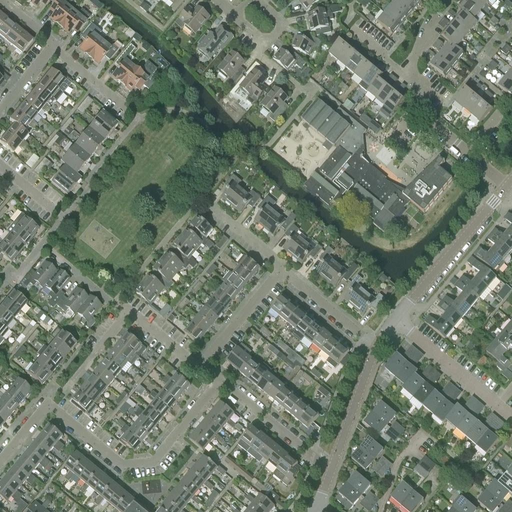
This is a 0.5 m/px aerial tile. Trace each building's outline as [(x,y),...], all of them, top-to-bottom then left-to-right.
[(59,27),(72,11),(67,7),(71,2),(69,0),(57,0),(53,6),(58,10),(50,20),(59,27)] [(166,0),(173,5),(170,10),(174,13),(184,0),(166,0)] [(321,0),(301,0),(298,2),(306,12),(321,0)] [(413,10),(400,0),(395,0),(391,5),(406,18),(413,10)] [(420,2),(417,0),(400,0),(413,10),(420,2)] [(480,13),(465,0),(458,9),(461,12),(461,11),(473,21),(474,21),(480,13)] [(464,0),(465,0),(480,13),(487,4),(481,0),(464,0)] [(406,18),(391,5),(384,14),(399,27),(406,18)] [(195,35),(209,18),(197,8),(191,15),(186,11),(175,24),(181,29),(184,26),(195,35)] [(308,20),(306,20),(309,32),(315,31),(316,37),(323,35),(331,33),(328,21),(332,20),(331,15),(330,8),(317,11),(319,18),(308,20)] [(72,11),(59,27),(68,35),(76,25),(80,29),(90,17),(81,10),(77,15),(72,11)] [(455,19),(470,32),(477,24),(474,21),(473,21),(461,11),(461,12),(455,19)] [(399,27),(384,14),(377,22),(392,35),(399,27)] [(448,28),(463,40),(470,32),(455,19),(448,28)] [(15,28),(7,21),(0,28),(0,37),(4,41),(15,28)] [(88,58),(101,42),(97,38),(101,33),(91,25),(82,37),(87,41),(79,50),(88,58)] [(23,34),(15,28),(4,41),(8,45),(5,51),(8,53),(23,34)] [(198,50),(210,60),(231,36),(221,28),(215,36),(212,33),(207,39),(204,36),(197,44),(201,47),(198,50)] [(441,36),(456,49),(463,40),(448,28),(441,36)] [(23,34),(8,53),(10,55),(15,51),(21,55),(32,42),(23,34)] [(456,49),(441,36),(440,37),(448,43),(442,50),(457,63),(463,55),(456,49)] [(317,52),(322,42),(311,37),(308,43),(296,38),(291,49),(309,57),(312,50),(317,52)] [(337,62),(349,47),(341,40),(328,55),(337,62)] [(101,42),(88,58),(97,65),(105,56),(109,60),(117,50),(109,44),(107,47),(101,42)] [(345,69),(357,54),(349,47),(337,62),(345,69)] [(300,70),(306,64),(295,54),(291,59),(280,50),(273,59),(287,72),(294,65),(300,70)] [(457,63),(442,50),(435,58),(450,71),(457,63)] [(120,85),(134,69),(129,65),(133,60),(124,52),(115,64),(119,68),(111,77),(120,85)] [(238,70),(244,63),(232,53),(218,70),(229,80),(227,81),(233,86),(243,74),(238,70)] [(353,76),(366,61),(357,54),(345,69),(353,76)] [(450,71),(435,58),(429,65),(444,78),(450,71)] [(361,82),(374,68),(366,61),(353,76),(361,82)] [(134,69),(120,85),(130,92),(138,83),(142,87),(152,75),(156,70),(147,62),(143,68),(139,73),(134,69)] [(374,68),(361,82),(369,89),(370,89),(379,79),(383,75),(374,68)] [(43,79),(62,95),(71,83),(64,77),(61,80),(50,71),(43,79)] [(259,88),(265,81),(253,71),(239,88),(251,98),(249,100),(254,104),(264,92),(259,88)] [(511,83),(505,78),(498,87),(511,98),(511,83)] [(43,79),(37,88),(53,101),(55,103),(62,95),(43,79)] [(375,101),(387,86),(379,79),(370,89),(369,89),(366,93),(375,101)] [(387,86),(375,101),(383,107),(396,92),(387,86)] [(462,110),(475,94),(466,87),(454,103),(462,110)] [(37,88),(29,96),(48,111),(50,109),(48,107),(53,101),(37,88)] [(281,106),(287,99),(275,89),(261,106),(272,115),(269,119),(275,124),(286,110),(281,106)] [(396,92),(383,107),(392,115),(404,100),(396,92)] [(475,94),(462,110),(471,117),(483,101),(475,94)] [(29,96),(23,105),(36,116),(40,110),(46,114),(48,111),(29,96)] [(78,108),(84,113),(92,103),(87,98),(78,108)] [(366,132),(338,109),(334,115),(317,101),(301,121),(336,151),(318,172),(320,173),(317,176),(314,174),(304,187),(328,207),(332,202),(336,205),(346,204),(349,200),(373,221),(374,220),(375,221),(372,225),(386,236),(397,222),(393,219),(394,218),(395,219),(409,202),(424,215),(452,181),(451,180),(453,177),(441,167),(444,164),(444,163),(443,164),(440,161),(440,160),(403,196),(398,192),(384,180),(385,179),(362,159),(364,156),(363,135),(366,132)] [(347,101),(342,106),(349,112),(354,106),(347,101)] [(483,101),(471,117),(480,124),(492,109),(483,101)] [(23,105),(16,113),(34,128),(36,125),(32,121),(36,116),(23,105)] [(63,113),(63,114),(63,115),(64,115),(64,116),(65,116),(66,116),(66,115),(67,114),(68,114),(69,113),(70,112),(70,111),(71,111),(71,110),(71,109),(70,108),(69,107),(68,107),(67,106),(67,107),(66,107),(65,108),(65,109),(64,110),(65,111),(64,112),(63,113)] [(84,113),(78,108),(75,111),(81,116),(84,113)] [(94,121),(114,138),(118,133),(114,130),(118,125),(102,112),(94,121)] [(34,128),(16,113),(8,121),(13,125),(22,132),(23,132),(27,127),(32,130),(34,128)] [(363,114),(359,120),(376,134),(380,128),(363,114)] [(94,121),(87,130),(103,143),(107,138),(111,142),(114,138),(94,121)] [(13,125),(6,133),(25,149),(27,146),(23,141),(27,136),(23,132),(22,132),(13,125)] [(68,128),(64,125),(60,131),(63,134),(68,128)] [(87,130),(80,138),(100,155),(104,150),(100,147),(103,143),(87,130)] [(25,149),(6,133),(0,140),(0,144),(12,155),(17,148),(22,151),(25,149)] [(80,138),(73,147),(89,160),(93,155),(97,158),(100,155),(80,138)] [(54,145),(50,142),(46,147),(49,150),(54,145)] [(73,147),(66,155),(86,171),(90,167),(86,164),(89,160),(73,147)] [(86,171),(66,155),(59,164),(63,168),(64,167),(75,177),(75,176),(79,172),(83,175),(86,171)] [(46,167),(41,162),(32,173),(37,177),(46,167)] [(63,168),(57,175),(77,192),(80,187),(77,184),(80,180),(75,176),(75,177),(64,167),(63,168)] [(77,192),(57,175),(50,184),(65,198),(69,193),(73,196),(77,192)] [(230,206),(243,191),(238,186),(241,183),(232,175),(224,186),(228,189),(221,198),(230,206)] [(243,191),(230,206),(240,214),(247,205),(251,209),(260,199),(251,192),(248,195),(243,191)] [(264,229),(276,214),(271,209),(275,204),(267,197),(257,209),(262,213),(254,222),(264,229)] [(20,214),(12,224),(30,239),(37,231),(36,230),(39,227),(33,222),(30,225),(23,219),(24,217),(20,214)] [(276,214),(264,229),(273,237),(280,228),(285,232),(293,222),(289,218),(285,222),(276,214)] [(292,214),(289,218),(293,222),(297,218),(292,214)] [(511,226),(508,232),(511,235),(511,216),(508,214),(503,219),(511,226)] [(199,234),(209,242),(206,239),(212,231),(197,218),(189,226),(199,234)] [(24,247),(30,239),(12,224),(5,232),(9,236),(9,235),(24,247)] [(292,257),(305,242),(296,234),(298,231),(292,226),(284,235),(290,241),(283,250),(292,257)] [(491,234),(511,252),(511,250),(511,235),(508,232),(504,237),(495,229),(491,234)] [(209,242),(199,234),(195,239),(186,231),(179,239),(195,252),(201,245),(204,248),(209,242)] [(491,252),(502,262),(511,252),(491,234),(486,240),(495,247),(491,252)] [(9,236),(2,244),(16,256),(24,247),(9,235),(9,236)] [(219,251),(228,241),(223,237),(215,247),(219,251)] [(195,252),(179,239),(172,247),(181,255),(179,258),(189,266),(193,269),(196,265),(191,257),(195,252)] [(0,242),(0,256),(2,258),(9,265),(16,256),(2,244),(0,242)] [(305,242),(292,257),(301,265),(309,256),(313,260),(321,250),(317,246),(314,250),(305,242)] [(325,280),(338,265),(329,257),(333,252),(329,248),(319,260),(323,263),(316,272),(325,280)] [(502,262),(491,252),(487,257),(478,249),(473,255),(494,272),(502,262)] [(160,262),(176,275),(182,268),(185,271),(189,266),(179,258),(176,261),(167,253),(160,262)] [(239,267),(253,278),(259,270),(243,256),(236,264),(239,267)] [(476,279),(487,289),(496,278),(476,261),(471,266),(480,274),(476,279)] [(160,281),(170,289),(173,285),(170,282),(176,275),(160,262),(153,270),(162,278),(160,281)] [(35,284),(42,289),(57,271),(56,271),(55,273),(44,264),(35,275),(30,271),(23,279),(33,287),(35,284)] [(338,265),(325,280),(334,288),(342,279),(346,283),(358,269),(354,265),(347,273),(338,265)] [(246,286),(253,278),(239,267),(232,275),(246,286)] [(57,271),(42,289),(42,290),(44,288),(50,293),(47,297),(50,300),(46,305),(52,309),(54,306),(56,304),(62,297),(64,295),(59,291),(68,280),(57,271)] [(239,295),(246,286),(232,275),(230,273),(223,281),(225,284),(239,295)] [(141,284),(157,298),(163,291),(166,294),(170,289),(160,281),(158,284),(148,276),(141,284)] [(458,281),(479,299),(487,289),(476,279),(472,284),(463,276),(458,281)] [(353,308),(366,293),(357,286),(362,281),(357,277),(347,288),(352,292),(344,301),(353,308)] [(479,299),(458,281),(454,286),(463,294),(459,299),(470,309),(479,299)] [(157,298),(141,284),(134,293),(150,306),(157,298)] [(232,303),(239,295),(225,284),(218,292),(232,303)] [(505,285),(496,296),(502,301),(511,290),(505,285)] [(75,314),(88,297),(87,299),(75,290),(66,300),(62,297),(56,304),(54,306),(64,314),(66,310),(73,316),(75,314)] [(5,301),(19,312),(26,304),(13,292),(5,301)] [(218,292),(211,301),(225,312),(232,303),(218,292)] [(366,293),(353,308),(363,316),(370,307),(375,311),(384,300),(379,295),(375,300),(366,293)] [(88,297),(75,314),(81,319),(78,323),(88,331),(95,322),(90,318),(100,307),(88,297)] [(279,317),(289,304),(281,297),(270,310),(279,317)] [(441,302),(462,319),(470,309),(459,299),(455,304),(446,297),(441,302)] [(0,310),(12,321),(19,312),(5,301),(0,307),(0,310)] [(218,320),(225,312),(211,301),(205,309),(218,320)] [(442,319),(453,329),(462,319),(441,302),(437,306),(446,314),(442,319)] [(279,317),(287,324),(298,311),(289,304),(279,317)] [(171,309),(166,305),(158,315),(163,319),(171,309)] [(211,328),(218,320),(205,309),(198,317),(211,328)] [(6,329),(12,321),(0,310),(0,324),(8,331),(6,329)] [(307,318),(298,311),(287,324),(296,332),(307,318)] [(204,336),(211,328),(198,317),(191,325),(204,336)] [(453,329),(442,319),(438,324),(429,317),(424,322),(444,340),(453,329)] [(296,332),(304,338),(315,325),(307,318),(296,332)] [(503,332),(511,339),(511,322),(503,332)] [(0,324),(0,338),(3,341),(2,339),(8,331),(0,324)] [(204,336),(191,325),(184,334),(197,345),(204,336)] [(304,338),(312,345),(323,332),(315,325),(304,338)] [(49,338),(53,341),(68,353),(75,345),(56,329),(49,338)] [(312,345),(320,352),(331,339),(323,332),(312,345)] [(495,342),(506,352),(510,347),(511,348),(511,339),(503,332),(495,342)] [(120,343),(138,358),(145,350),(127,334),(120,343)] [(320,352),(329,359),(340,346),(331,339),(320,352)] [(61,361),(68,353),(53,341),(47,349),(61,361)] [(506,352),(495,342),(486,353),(506,370),(511,365),(502,357),(506,352)] [(120,343),(113,351),(128,363),(132,366),(138,358),(120,343)] [(459,343),(455,349),(459,352),(463,347),(459,343)] [(226,363),(240,374),(251,361),(246,357),(250,353),(241,345),(226,363)] [(54,370),(61,361),(47,349),(43,346),(36,355),(40,358),(54,370)] [(340,346),(329,359),(337,366),(348,353),(340,346)] [(274,350),(271,354),(276,358),(279,354),(274,350)] [(411,355),(416,359),(420,354),(416,350),(411,355)] [(121,372),(128,363),(113,351),(106,359),(121,372)] [(416,359),(411,355),(407,360),(412,363),(416,359)] [(395,378),(407,364),(396,356),(385,370),(395,378)] [(40,358),(33,366),(48,378),(54,370),(40,358)] [(114,380),(121,372),(106,359),(99,368),(114,380)] [(240,374),(248,381),(259,368),(251,361),(240,374)] [(248,381),(256,388),(268,375),(271,371),(263,364),(260,368),(259,368),(248,381)] [(403,390),(417,373),(407,364),(395,378),(405,387),(402,390),(403,390)] [(48,378),(33,366),(26,375),(40,387),(48,378)] [(107,388),(114,380),(99,368),(92,376),(107,388)] [(429,375),(433,379),(437,373),(433,370),(429,375)] [(417,373),(403,390),(413,398),(424,384),(415,376),(417,373)] [(164,379),(183,395),(190,386),(176,375),(171,380),(166,376),(164,379)] [(256,388),(265,395),(276,382),(268,375),(256,388)] [(10,389),(23,400),(30,391),(17,380),(11,376),(8,379),(14,384),(10,389)] [(100,397),(107,388),(92,376),(85,384),(100,397)] [(308,377),(304,381),(309,385),(312,381),(308,377)] [(176,403),(183,395),(164,379),(161,383),(166,387),(162,392),(176,403)] [(265,395),(273,402),(284,389),(276,382),(265,395)] [(85,384),(79,393),(93,405),(95,403),(97,406),(102,399),(100,397),(85,384)] [(423,407),(434,393),(424,384),(413,398),(423,407)] [(449,392),(453,396),(458,391),(453,387),(449,392)] [(0,394),(16,408),(23,400),(10,389),(6,394),(0,389),(0,394)] [(273,402),(281,409),(292,395),(284,389),(273,402)] [(169,411),(176,403),(162,392),(158,397),(153,393),(150,396),(169,411)] [(453,396),(449,392),(445,397),(449,400),(453,396)] [(93,405),(79,393),(71,402),(86,414),(93,405)] [(434,393),(423,407),(433,415),(445,402),(434,393)] [(0,408),(9,416),(16,408),(0,394),(0,408)] [(300,402),(292,395),(281,409),(289,416),(300,402)] [(162,420),(169,411),(150,396),(147,399),(152,403),(148,409),(162,420)] [(220,403),(216,408),(230,419),(234,415),(233,414),(237,410),(224,400),(221,404),(220,403)] [(472,406),(476,410),(480,405),(476,401),(472,406)] [(309,409),(300,402),(289,416),(298,423),(309,409)] [(443,424),(457,407),(454,410),(445,402),(433,415),(443,424)] [(125,403),(119,411),(124,415),(130,408),(125,403)] [(373,415),(387,426),(396,416),(382,404),(373,415)] [(476,410),(472,406),(468,411),(472,414),(476,410)] [(457,407),(443,424),(446,422),(455,430),(467,416),(457,407)] [(0,422),(2,425),(9,416),(0,408),(0,422)] [(216,408),(209,416),(224,427),(226,424),(232,430),(235,426),(229,421),(230,419),(216,408)] [(155,428),(162,420),(148,409),(144,414),(139,409),(136,412),(155,428)] [(309,409),(298,423),(307,430),(318,417),(309,409)] [(148,436),(155,428),(136,412),(134,416),(139,420),(135,425),(148,436)] [(109,418),(105,415),(101,421),(104,423),(109,418)] [(387,426),(373,415),(364,425),(378,437),(387,426)] [(209,416),(203,424),(217,436),(224,427),(209,416)] [(466,438),(478,424),(467,416),(455,430),(466,438)] [(492,423),(496,427),(500,422),(496,418),(492,423)] [(117,422),(116,423),(117,423),(117,424),(118,424),(118,425),(120,427),(121,427),(122,428),(122,429),(123,429),(125,426),(125,425),(123,423),(121,421),(120,421),(120,420),(118,420),(117,420),(117,421),(116,422),(117,422)] [(496,427),(492,423),(488,428),(492,432),(496,427)] [(203,424),(196,432),(210,444),(214,439),(220,445),(223,441),(216,436),(217,436),(203,424)] [(478,424),(466,438),(476,447),(488,433),(478,424)] [(42,434),(61,450),(63,447),(58,442),(62,437),(49,425),(42,434)] [(141,445),(148,436),(135,425),(130,430),(125,426),(123,429),(122,429),(141,445)] [(250,449),(261,435),(252,427),(240,441),(237,445),(246,453),(250,449)] [(393,436),(397,431),(392,427),(389,432),(393,436)] [(134,453),(141,445),(122,429),(120,432),(124,435),(118,442),(120,444),(125,448),(126,446),(134,453)] [(397,431),(393,436),(398,440),(402,435),(397,431)] [(210,444),(196,432),(189,440),(203,452),(210,444)] [(488,433),(476,447),(486,455),(498,441),(488,433)] [(42,434),(35,442),(48,454),(53,449),(58,454),(61,450),(42,434)] [(250,449),(246,453),(255,460),(270,442),(261,435),(250,449)] [(360,450),(374,462),(383,451),(369,439),(360,450)] [(48,454),(35,442),(28,451),(47,467),(50,463),(44,459),(48,454)] [(262,459),(268,463),(279,449),(270,442),(255,460),(259,463),(262,459)] [(268,463),(277,471),(288,457),(279,449),(268,463)] [(374,462),(360,450),(351,460),(365,472),(374,462)] [(21,459),(35,470),(39,465),(44,470),(47,467),(28,451),(21,459)] [(65,481),(83,459),(76,453),(64,468),(70,473),(64,480),(65,481)] [(197,464),(212,476),(216,471),(222,477),(226,473),(218,467),(217,469),(203,457),(197,464)] [(288,457),(277,471),(272,476),(287,488),(302,470),(296,466),(297,464),(288,457)] [(421,462),(432,471),(435,467),(425,458),(421,462)] [(21,459),(14,467),(33,483),(36,480),(30,475),(35,470),(21,459)] [(90,465),(83,459),(65,481),(68,483),(74,476),(78,479),(90,465)] [(233,469),(236,465),(231,461),(228,464),(233,469)] [(380,470),(384,466),(379,462),(375,466),(380,470)] [(432,471),(421,462),(417,467),(428,476),(432,471)] [(197,464),(192,471),(213,489),(213,488),(206,483),(212,476),(197,464)] [(78,479),(85,485),(97,470),(90,465),(78,479)] [(384,466),(380,470),(385,474),(389,470),(384,466)] [(14,467),(7,476),(21,487),(25,482),(31,486),(33,483),(14,467)] [(242,476),(245,472),(240,468),(237,472),(242,476)] [(104,476),(97,470),(85,485),(79,492),(83,495),(89,488),(92,491),(104,476)] [(192,471),(186,478),(200,490),(203,486),(210,492),(213,489),(192,471)] [(245,472),(242,476),(247,481),(250,477),(245,472)] [(347,485),(361,497),(370,486),(356,474),(347,485)] [(495,483),(511,497),(511,496),(511,480),(506,475),(498,485),(495,482),(495,483)] [(7,476),(0,484),(19,500),(22,497),(16,492),(21,487),(7,476)] [(110,482),(104,476),(92,491),(98,496),(110,482)] [(195,496),(200,490),(186,478),(180,484),(195,496)] [(117,487),(110,482),(98,496),(100,497),(94,504),(97,507),(103,500),(105,502),(117,487)] [(260,491),(263,487),(258,483),(254,487),(260,491)] [(511,497),(495,483),(486,493),(500,505),(508,495),(511,497)] [(19,500),(0,484),(0,498),(7,504),(11,499),(17,503),(19,500)] [(180,484),(175,491),(189,503),(191,501),(198,507),(201,503),(194,497),(195,496),(180,484)] [(361,497),(347,485),(335,500),(349,511),(361,497)] [(401,507),(413,493),(403,485),(391,499),(401,507)] [(105,502),(112,507),(124,493),(117,487),(105,502)] [(263,487),(260,491),(265,495),(268,491),(263,487)] [(184,510),(189,503),(175,491),(169,498),(184,510)] [(119,511),(131,498),(124,493),(112,507),(115,510),(112,511),(119,511)] [(413,493),(401,507),(406,511),(414,511),(423,502),(413,493)] [(493,511),(500,505),(486,493),(477,503),(487,511),(493,511)] [(248,511),(249,511),(270,511),(274,508),(260,496),(255,501),(248,496),(245,499),(252,505),(248,511)] [(367,506),(371,501),(366,497),(363,502),(367,506)] [(131,498),(119,511),(130,511),(136,506),(134,505),(136,503),(131,498)] [(169,498),(164,504),(172,511),(182,511),(184,510),(169,498)] [(453,510),(455,511),(475,511),(476,511),(462,499),(453,510)] [(40,511),(48,502),(47,500),(41,508),(35,503),(27,511),(40,511)] [(209,500),(202,508),(206,511),(213,503),(209,500)] [(371,501),(367,506),(373,510),(376,505),(371,501)] [(46,511),(44,511),(50,504),(48,502),(40,511),(46,511)]
